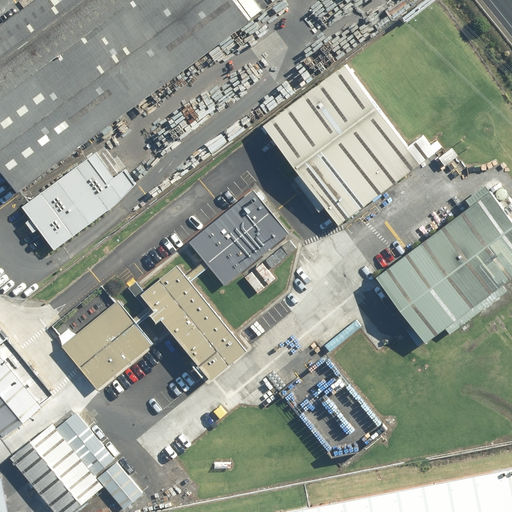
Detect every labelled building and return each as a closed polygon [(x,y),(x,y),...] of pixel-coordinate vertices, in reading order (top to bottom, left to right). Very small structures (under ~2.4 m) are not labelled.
[(36,0),(0,26),(0,174),(14,194),(249,23),(232,0),(36,0)] [(258,126),(332,225),(436,147),(422,130),(400,147),(338,65),(258,126)] [(439,157),(445,165),(459,155),(453,147),(439,157)] [(54,250),(114,206),(135,185),(123,170),(113,178),(94,153),(22,209),(54,250)] [(189,242),(225,285),(289,232),(253,189),(189,242)] [(511,277),(511,243),(479,199),(477,200),(472,194),(466,198),(471,205),(377,275),(427,341),(446,327),(450,333),(507,291),(502,285),(511,277)] [(162,317),(212,379),(248,350),(178,263),(142,292),(155,309),(151,312),(158,320),(162,317)] [(63,345),(99,388),(154,343),(119,300),(63,345)] [(0,435),(1,436),(39,405),(37,403),(50,393),(0,331),(0,435)] [(125,508),(144,493),(77,411),(57,428),(52,422),(11,456),(32,481),(23,488),(30,497),(39,489),(57,511),(71,511),(105,485),(125,508)] [(511,511),(511,466),(282,511),(511,511)]
